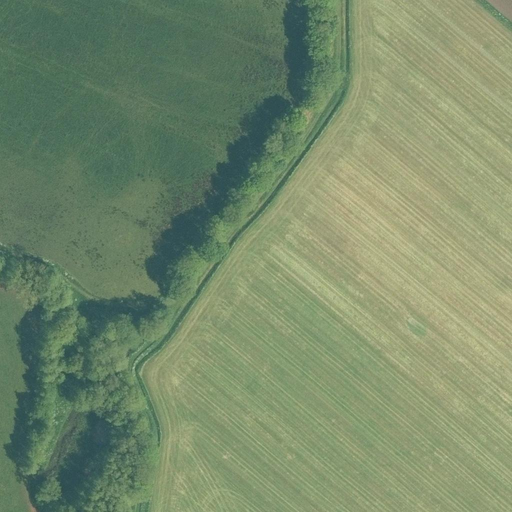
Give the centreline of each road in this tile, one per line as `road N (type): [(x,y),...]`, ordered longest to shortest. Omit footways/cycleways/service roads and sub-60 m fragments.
road 1 (track): [(175,307),(331,95),(336,0)]
road 2 (track): [(136,511),(145,419),(126,368),(175,307)]
